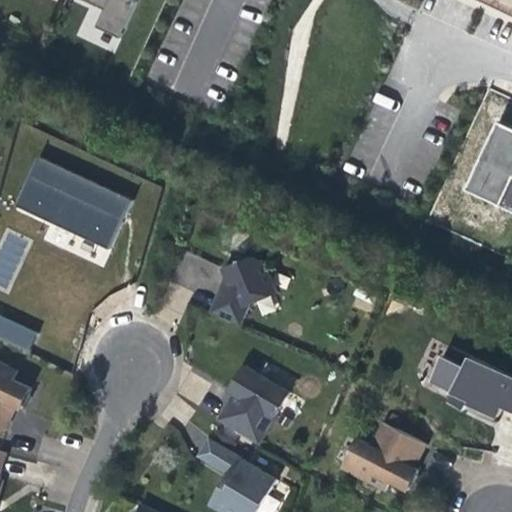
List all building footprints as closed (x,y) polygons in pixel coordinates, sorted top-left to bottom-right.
[(86,0),(106,9),(98,27),(121,37),(138,0),(86,0)] [(511,126),(501,121),(471,189),(511,208),(511,126)] [(131,201),(40,157),(19,206),(95,239),(112,247),(131,201)] [(231,320),(242,325),(252,303),(279,292),(267,263),(255,257),(225,268),(228,274),(231,281),(217,314),(231,320)] [(23,328),(0,316),(0,337),(31,352),(38,335),(23,328)] [(511,375),(451,347),(435,382),(456,392),(452,402),(468,410),(470,405),(481,410),(499,418),(504,407),(511,411),(511,375)] [(10,366),(0,361),(0,427),(7,431),(18,407),(23,409),(27,401),(33,388),(16,380),(6,375),(10,366)] [(20,371),(10,366),(6,375),(16,380),(20,371)] [(221,421),(260,444),(291,392),(247,366),(238,381),(232,391),(237,394),(221,421)] [(374,445),(361,438),(345,467),(378,485),(383,476),(393,482),(409,490),(415,479),(420,470),(416,467),(428,444),(386,422),(374,445)] [(279,479),(211,439),(201,456),(229,473),(236,477),(228,490),(223,486),(223,487),(213,504),(225,511),(243,511),(248,505),(259,511),(279,479)] [(0,494),(4,480),(1,479),(9,453),(0,450),(0,494)] [(228,490),(236,477),(229,473),(225,480),(221,486),(223,487),(223,486),(228,490)] [(393,482),(383,476),(378,485),(388,490),(393,482)]
